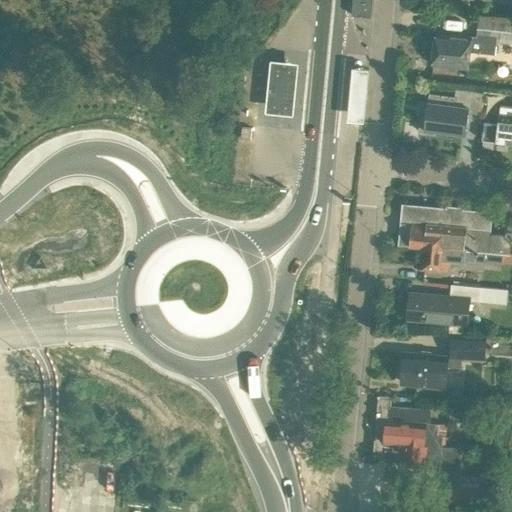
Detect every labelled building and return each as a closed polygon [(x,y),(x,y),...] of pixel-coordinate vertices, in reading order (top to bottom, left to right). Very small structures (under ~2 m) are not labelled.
[(371,16),(372,0),(353,0),(352,15),(371,16)] [(511,42),(511,19),(481,16),(478,38),(438,33),(434,64),(469,68),(470,51),(496,54),(498,41),(511,42)] [(298,62),(270,60),(265,112),(293,115),(298,62)] [(364,122),(368,68),(352,66),(347,120),(364,122)] [(422,111),(419,131),(433,133),(433,130),(467,135),(470,112),(482,114),(485,92),(472,90),(457,88),(456,96),(430,92),(427,111),(422,111)] [(511,106),(501,105),(499,123),(485,122),(483,140),(511,143),(511,106)] [(251,139),(252,127),(242,127),(240,138),(251,139)] [(406,204),(402,244),(419,246),(476,251),(511,253),(511,240),(511,239),(511,233),(506,233),(506,234),(490,232),(492,211),(461,208),(451,207),(419,204),(419,205),(406,204)] [(511,264),(511,253),(476,251),(419,246),(417,266),(447,269),(448,259),(465,261),(475,261),(511,264)] [(509,289),(452,284),(451,296),(411,293),(409,319),(468,324),(470,300),(507,303),(509,289)] [(451,337),(450,361),(485,362),(487,338),(451,337)] [(402,365),(401,371),(403,374),(402,383),(403,383),(404,383),(444,387),(444,388),(445,388),(448,358),(447,358),(407,354),(407,353),(405,353),(404,363),(402,365)] [(452,387),(451,396),(462,398),(463,388),(452,387)] [(450,417),(475,420),(476,407),(452,404),(450,417)] [(431,411),(379,406),(374,456),(386,457),(386,456),(401,458),(400,462),(407,463),(410,467),(417,467),(419,464),(426,465),(440,466),(439,475),(450,476),(448,507),(484,509),(486,477),(460,475),(462,447),(443,446),(444,436),(446,436),(447,424),(430,423),(431,411)]
